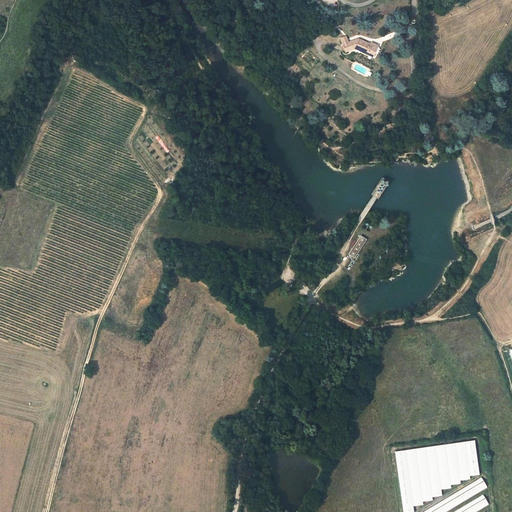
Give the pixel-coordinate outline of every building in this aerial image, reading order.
[(358,47),(373,54),(377,45),(371,43),(370,44),(359,39),(348,43),(345,37),(340,39),(345,52),(355,48),(358,47)] [(355,48),(372,57),(373,54),(358,47),(355,48)] [(389,182),(382,177),(371,194),(382,193),(389,182)] [(355,258),(367,240),(360,236),(348,254),(355,258)] [(477,441),(395,451),(402,511),(414,511),(414,506),(423,505),(423,502),(434,501),(433,497),(443,496),(442,490),(452,489),(452,485),(462,484),(462,481),(471,480),(471,476),(481,475),(477,441)] [(483,479),(420,511),(445,511),(488,489),(483,479)] [(480,511),(490,507),(485,497),(455,511),(480,511)]
